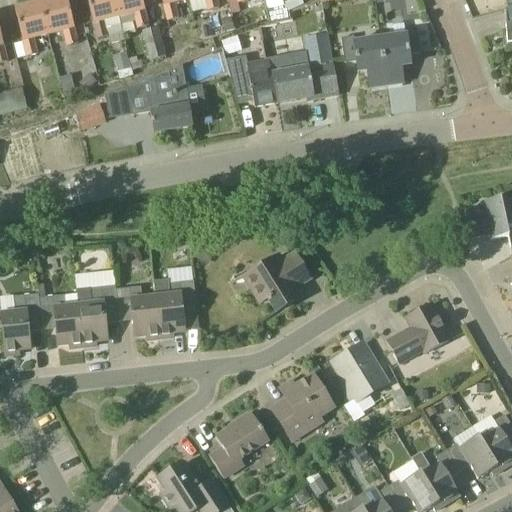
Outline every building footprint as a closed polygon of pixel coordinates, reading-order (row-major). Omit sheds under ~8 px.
[(60,0),(40,5),(48,36),(62,32),(66,48),(77,45),(66,0),(60,0)] [(114,0),(86,0),(97,40),(107,38),(103,22),(119,18),(114,0)] [(141,0),(114,0),(119,18),(134,14),(138,30),(148,28),(141,0)] [(188,0),(161,0),(167,23),(178,20),(174,4),(189,1),(188,0)] [(215,0),(188,0),(189,1),(191,0),(204,0),(207,7),(208,12),(218,10),(215,0)] [(466,0),(473,16),(487,11),(483,0),(466,0)] [(40,5),(15,11),(26,58),(37,56),(33,40),(48,36),(40,5)] [(234,31),(231,19),(221,21),(225,33),(234,31)] [(421,54),(418,34),(417,29),(404,30),(403,26),(392,28),(394,39),(380,40),(386,87),(403,84),(401,68),(410,67),(409,56),(421,54)] [(159,28),(142,32),(149,62),(166,58),(159,28)] [(327,35),(303,39),(308,69),(304,69),(301,55),(269,61),(271,73),(277,105),(306,100),(307,103),(339,97),(327,35)] [(380,40),(355,44),(354,37),(341,39),(344,64),(356,63),(357,74),(367,72),(369,89),(386,87),(380,40)] [(126,54),(113,57),(119,80),(133,77),(131,69),(130,70),(126,54)] [(277,105),(271,73),(269,61),(247,65),(245,57),(225,61),(237,106),(253,103),(255,109),(277,105)] [(154,76),(127,86),(133,116),(150,113),(153,135),(192,128),(184,76),(182,67),(154,77),(154,76)] [(86,92),(96,83),(89,75),(79,84),(86,92)] [(22,90),(0,94),(0,117),(14,114),(27,111),(22,90)] [(100,106),(75,113),(80,132),(105,124),(100,106)] [(511,201),(502,204),(501,200),(483,204),(484,208),(464,212),(471,241),(472,241),(471,237),(489,233),(491,241),(508,238),(510,249),(511,249),(507,230),(511,228),(511,201)] [(214,254),(200,246),(199,246),(192,258),(207,267),(214,254)] [(297,288),(310,280),(295,256),(282,264),(278,257),(244,278),(260,305),(267,301),(270,302),(277,313),(303,297),(297,288)] [(197,315),(196,309),(194,283),(169,285),(169,281),(154,283),(156,299),(155,299),(160,341),(173,339),(173,334),(185,333),(184,332),(182,312),(195,311),(196,315),(197,315)] [(78,307),(83,349),(96,348),(96,343),(107,342),(105,321),(118,319),(118,323),(119,323),(116,291),(115,287),(76,291),(77,295),(78,307)] [(132,318),(134,339),(146,337),(147,342),(160,341),(155,299),(142,300),(141,288),(116,291),(119,323),(119,319),(132,318)] [(56,326),(56,330),(57,347),(69,346),(70,350),(83,349),(78,307),(77,295),(44,299),(38,300),(42,328),(56,326)] [(1,316),(5,357),(19,356),(18,351),(30,350),(28,333),(28,329),(41,328),(42,328),(38,300),(38,296),(13,298),(15,315),(1,316)] [(452,341),(434,306),(405,321),(412,334),(407,337),(404,333),(387,342),(400,366),(423,353),(424,355),(452,341)] [(363,346),(333,365),(344,384),(340,386),(350,402),(365,393),(367,396),(387,385),(363,346)] [(319,419),(334,409),(313,376),(283,395),(287,402),(271,411),(291,443),(322,424),(319,419)] [(476,394),(490,395),(491,385),(477,385),(476,394)] [(401,390),(391,395),(401,412),(411,406),(401,390)] [(428,392),(415,394),(416,403),(429,401),(428,392)] [(442,402),(447,410),(456,405),(450,396),(442,402)] [(425,412),(429,419),(437,414),(432,407),(425,412)] [(269,444),(251,416),(248,418),(247,416),(239,421),(240,423),(215,439),(222,450),(211,457),(226,480),(245,468),(241,461),(269,444)] [(487,433),(478,439),(500,474),(511,465),(511,451),(508,444),(511,441),(511,428),(505,417),(494,423),(500,432),(490,437),(487,433)] [(500,474),(478,439),(459,450),(457,446),(446,452),(460,474),(470,468),(478,481),(491,473),(493,478),(500,474)] [(446,452),(436,459),(441,467),(432,473),(429,469),(420,474),(441,509),(460,498),(450,480),(460,474),(446,452)] [(213,483),(200,491),(183,464),(157,481),(165,494),(160,497),(169,510),(174,507),(176,511),(193,511),(198,509),(200,511),(221,511),(229,507),(213,483)] [(317,474),(304,482),(308,488),(309,488),(316,499),(328,492),(317,474)] [(437,511),(441,509),(420,474),(401,486),(399,482),(388,488),(402,510),(412,504),(416,511),(427,511),(432,509),(434,511),(437,511)] [(0,511),(17,511),(0,482),(0,511)] [(398,511),(402,510),(388,488),(378,495),(380,499),(371,504),(367,498),(358,504),(362,511),(398,511)] [(295,496),(301,506),(311,500),(305,490),(295,496)] [(358,504),(356,500),(335,511),(362,511),(358,504)]
